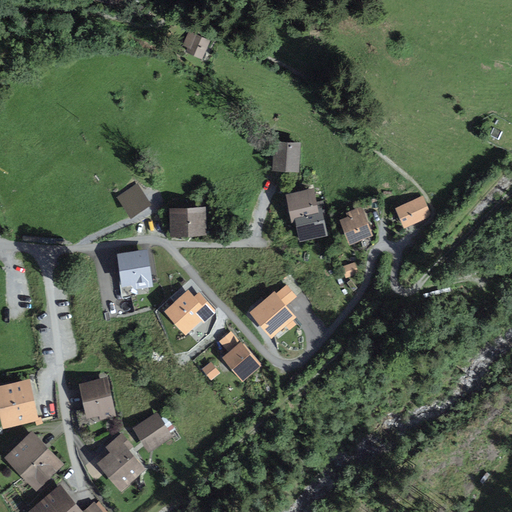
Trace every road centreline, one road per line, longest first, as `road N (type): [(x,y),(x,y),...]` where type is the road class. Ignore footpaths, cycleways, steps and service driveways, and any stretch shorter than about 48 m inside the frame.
road 1 (residential): [(169,245),(282,372),(328,339),(375,250),(393,247),(397,287)]
road 2 (unclassified): [(0,242),(43,251),(169,245)]
road 3 (track): [(397,287),(405,292),(418,284),(511,193)]
